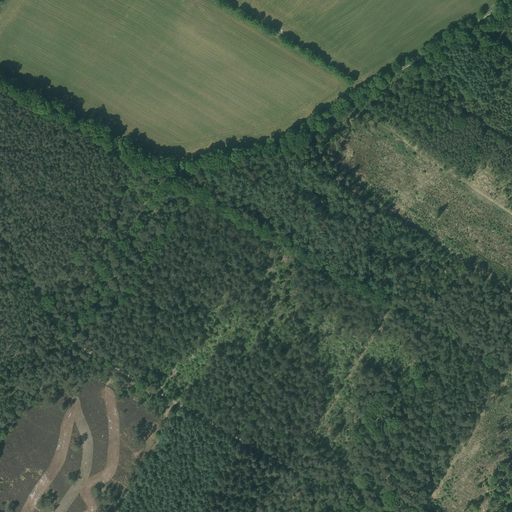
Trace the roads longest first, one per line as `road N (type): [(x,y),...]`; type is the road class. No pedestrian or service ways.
road 1 (track): [(63,332),(170,168),(286,144),(353,103)]
road 2 (track): [(46,300),(64,329),(368,511)]
road 3 (track): [(353,103),(511,215)]
road 4 (track): [(353,103),(511,1)]
